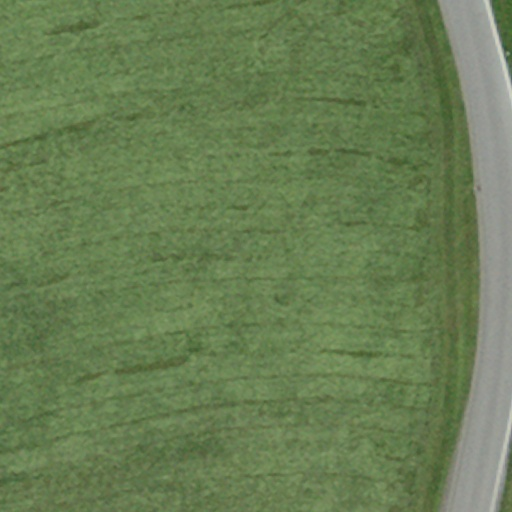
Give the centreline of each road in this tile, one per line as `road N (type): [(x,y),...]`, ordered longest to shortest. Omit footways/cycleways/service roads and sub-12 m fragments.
road 1 (tertiary): [(511,184),(500,99),(470,0)]
road 2 (tertiary): [(478,511),(511,327)]
